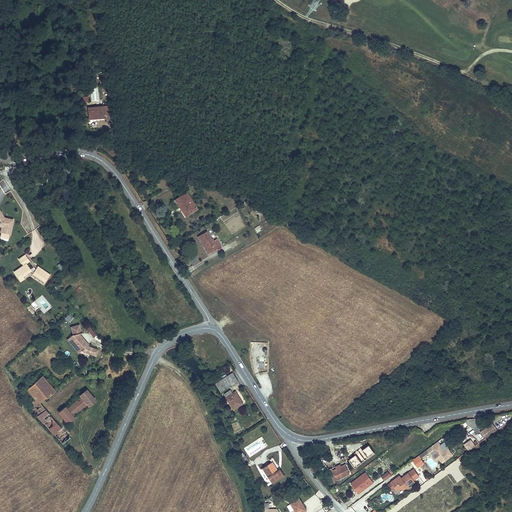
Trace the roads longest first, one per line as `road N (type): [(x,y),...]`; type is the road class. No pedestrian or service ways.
road 1 (tertiary): [(0,158),(81,153),(111,168),(209,328)]
road 2 (tertiary): [(209,328),(182,334),(157,353),(85,511)]
road 3 (tertiary): [(293,438),(511,404)]
road 4 (tertiary): [(209,328),(293,438)]
